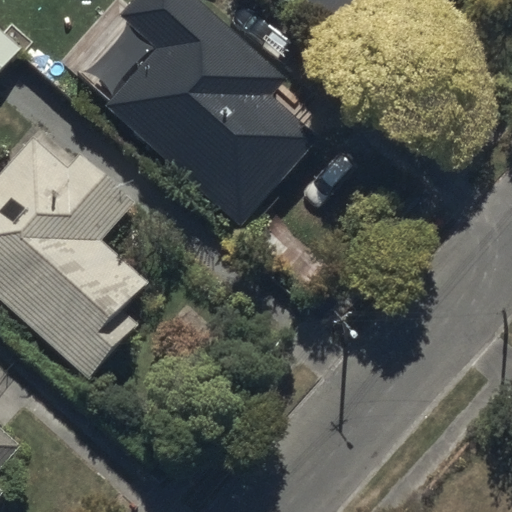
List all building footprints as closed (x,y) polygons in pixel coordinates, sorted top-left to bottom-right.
[(286,85),(191,0),(140,0),(120,23),(159,58),(107,115),(240,235),(320,145),(291,119),(303,106),(283,88),(286,85)] [(298,0),(377,70),(440,0),(298,0)] [(0,75),(19,54),(0,37),(0,75)] [(0,182),(0,306),(89,387),(140,332),(125,318),(152,289),(104,247),(136,211),(81,162),(69,176),(34,144),(0,182)] [(0,504),(3,500),(0,497),(0,478),(22,452),(18,449),(0,433),(0,504)]
